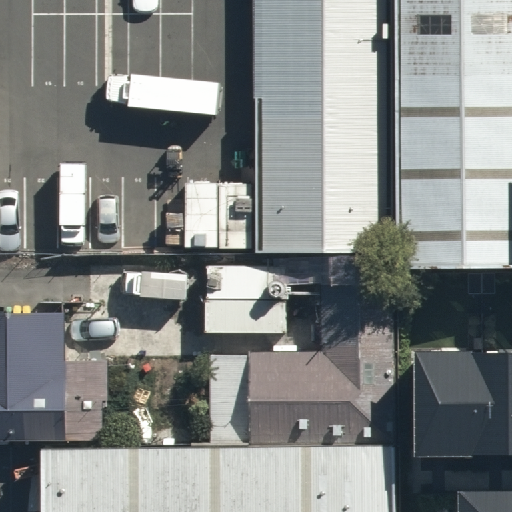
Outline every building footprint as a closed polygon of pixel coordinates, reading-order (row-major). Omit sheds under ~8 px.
[(260,0),(261,249),(395,249),(394,0),(260,0)] [(511,0),(396,0),(399,268),(511,267),(511,0)] [(399,253),(322,254),(323,350),(252,350),(252,443),(400,441),(399,253)] [(68,314),(0,313),(0,441),(107,442),(107,360),(68,360),(68,314)] [(511,342),(419,343),(420,453),(511,451),(511,342)] [(397,511),(397,444),(43,447),(43,511),(397,511)] [(511,511),(511,480),(461,481),(461,511),(511,511)]
